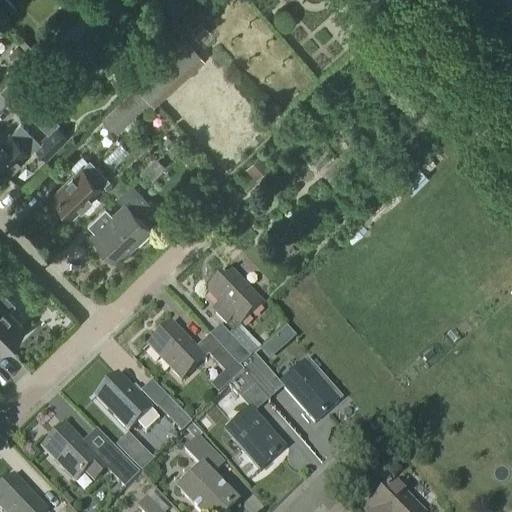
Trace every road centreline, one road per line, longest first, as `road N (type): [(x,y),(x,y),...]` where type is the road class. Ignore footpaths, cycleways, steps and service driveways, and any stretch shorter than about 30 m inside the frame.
road 1 (track): [(511,119),(414,0)]
road 2 (residential): [(97,336),(0,231)]
road 3 (residential): [(0,424),(97,336)]
road 4 (residential): [(97,336),(187,243)]
